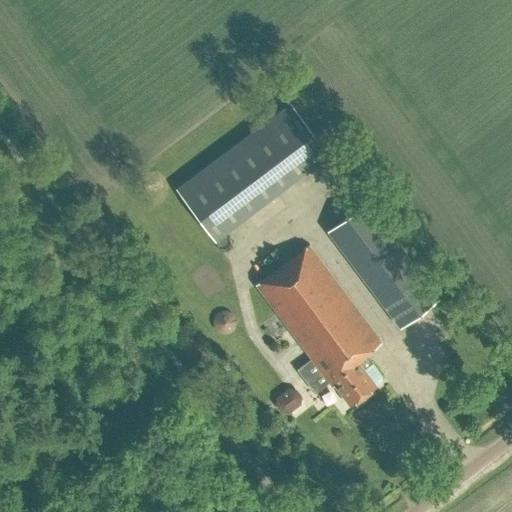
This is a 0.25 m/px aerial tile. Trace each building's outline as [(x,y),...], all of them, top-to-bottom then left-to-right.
[(290,104),(176,190),(214,241),(329,155),(290,104)] [(365,202),(327,231),(401,328),(439,299),(365,202)] [(381,376),(365,354),(381,342),(308,245),(255,285),(311,358),(295,370),(312,393),(328,381),(331,386),(334,384),(349,405),(374,386),(381,381),(381,376)] [(225,310),(223,309),(222,309),(221,310),(219,310),(218,311),(216,312),(215,313),(214,314),(213,315),(212,317),(212,318),(212,320),(212,321),(212,323),(212,325),(213,326),(213,328),(214,329),(215,330),(216,331),(218,332),(220,333),(222,333),(224,333),(226,333),(227,333),(229,332),(231,331),(232,330),(233,329),(234,327),(234,326),(235,324),(235,322),(235,321),(235,320),(235,318),(234,317),(234,315),(233,314),(232,313),(230,312),(229,311),(227,310),(225,310)] [(227,371),(232,368),(228,363),(223,367),(227,371)] [(287,388),(276,396),(273,405),(278,411),(287,413),(300,404),(301,395),(296,389),(287,388)]
